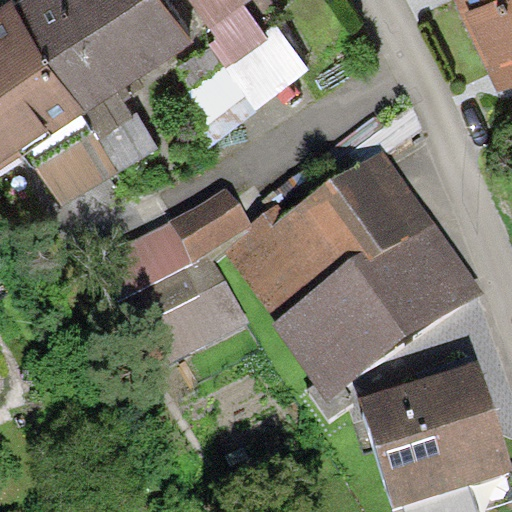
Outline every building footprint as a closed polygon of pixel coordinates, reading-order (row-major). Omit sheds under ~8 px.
[(175,0),(23,0),(20,3),(104,142),(146,117),(120,75),(194,30),(175,0)] [(223,135),(312,73),(260,0),(181,0),(226,64),(190,88),(223,135)] [(511,0),(467,0),(508,82),(511,80),(511,0)] [(20,3),(0,15),(0,172),(33,150),(66,199),(123,160),(104,142),(58,66),(20,3)] [(375,174),(242,259),(339,409),(429,351),(374,266),(417,238),(375,174)] [(157,367),(241,327),(207,256),(251,235),(233,198),(105,258),(157,367)] [(511,478),(478,383),(342,432),(370,511),(469,511),(470,511),(511,496),(511,478)]
